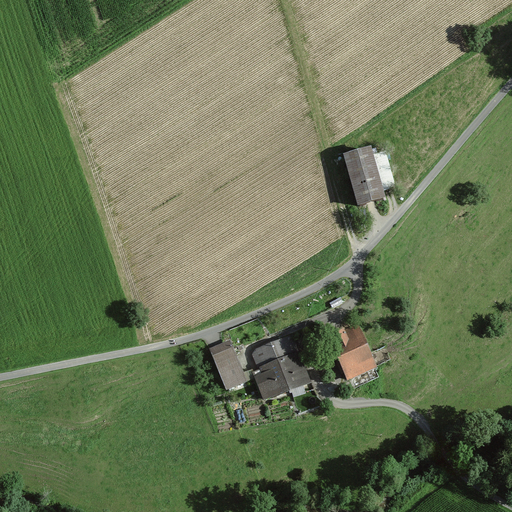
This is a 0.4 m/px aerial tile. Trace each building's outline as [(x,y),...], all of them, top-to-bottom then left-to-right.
[(352,162),(366,206),(392,197),(378,154),(352,162)] [(361,325),(337,336),(356,378),(380,367),(361,325)] [(263,371),(298,357),(291,338),(256,352),(263,371)] [(236,344),(217,352),(232,392),(251,385),(236,344)] [(298,357),(263,371),(255,374),(265,401),(309,384),(298,357)]
